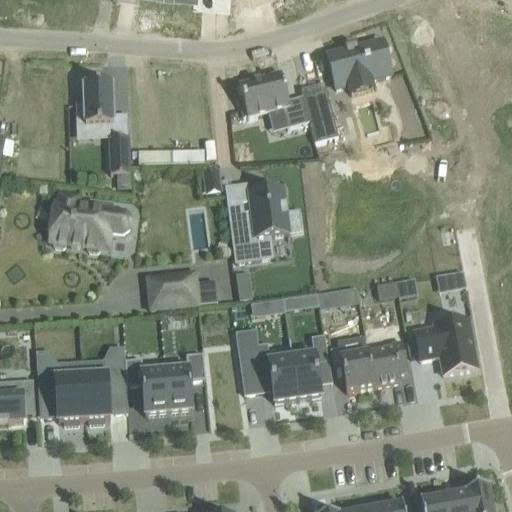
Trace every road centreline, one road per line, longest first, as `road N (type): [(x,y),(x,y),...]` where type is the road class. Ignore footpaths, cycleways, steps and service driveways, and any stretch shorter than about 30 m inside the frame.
road 1 (residential): [(264,467),(20,490)]
road 2 (residential): [(498,429),(264,467)]
road 3 (residential): [(0,35),(212,52)]
road 4 (residential): [(470,231),(498,429)]
road 5 (residential): [(212,52),(387,0)]
